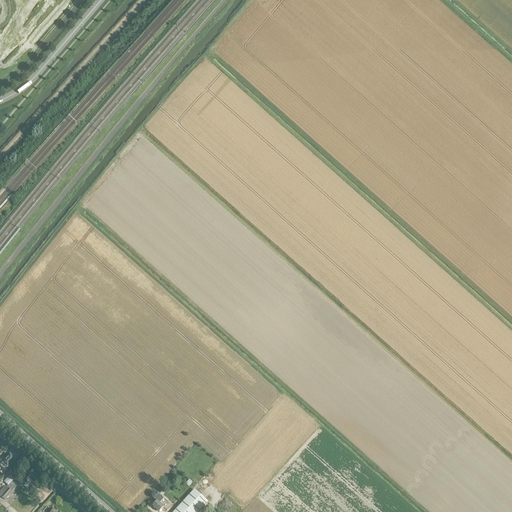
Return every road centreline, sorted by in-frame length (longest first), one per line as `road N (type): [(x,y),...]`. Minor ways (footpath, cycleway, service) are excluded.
road 1 (secondary): [(0,100),(41,71),(101,0)]
road 2 (secondary): [(109,511),(4,417)]
